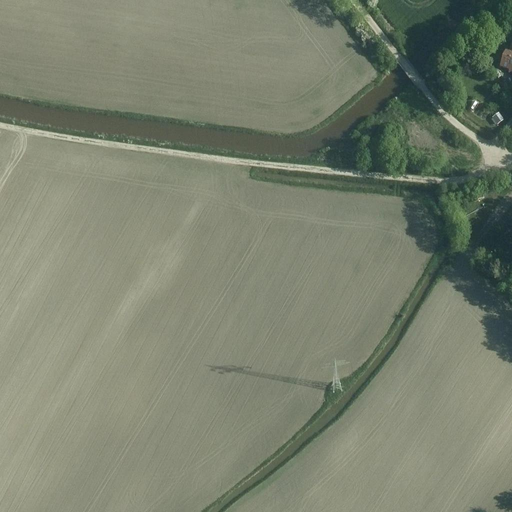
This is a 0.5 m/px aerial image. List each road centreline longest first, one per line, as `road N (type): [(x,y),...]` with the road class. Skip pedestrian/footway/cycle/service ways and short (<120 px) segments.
road 1 (track): [(0,123),(89,147),(447,180),(493,160),(511,122)]
road 2 (unclassified): [(511,152),(445,113),(355,0)]
